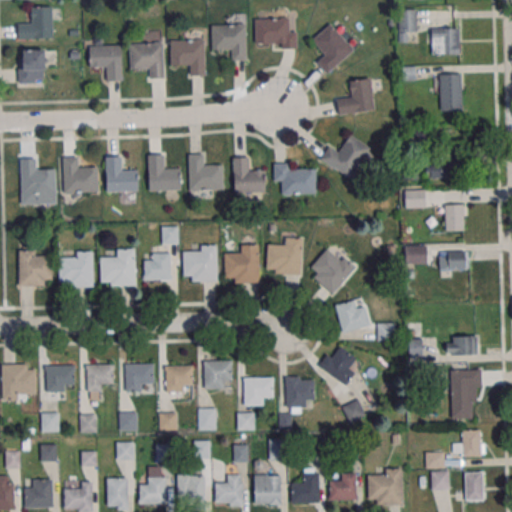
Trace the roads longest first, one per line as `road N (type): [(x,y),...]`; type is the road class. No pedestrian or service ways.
road 1 (residential): [(0,325),(306,320)]
road 2 (residential): [(0,121),(298,105)]
road 3 (residential): [(511,134),(508,0)]
